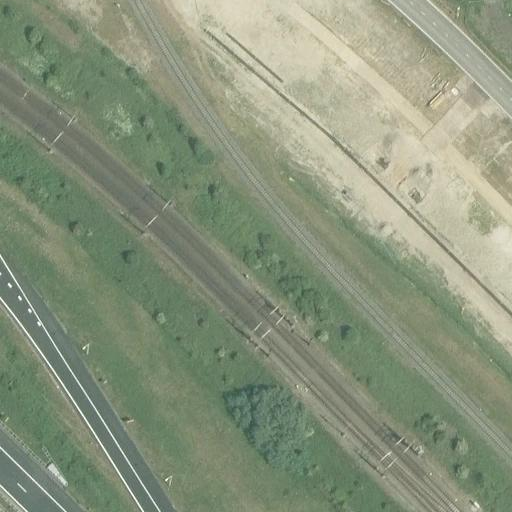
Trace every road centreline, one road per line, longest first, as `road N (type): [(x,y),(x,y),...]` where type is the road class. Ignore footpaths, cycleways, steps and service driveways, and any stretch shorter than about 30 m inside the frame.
road 1 (motorway): [(154,511),(0,286)]
road 2 (unclassified): [(511,104),(405,0)]
